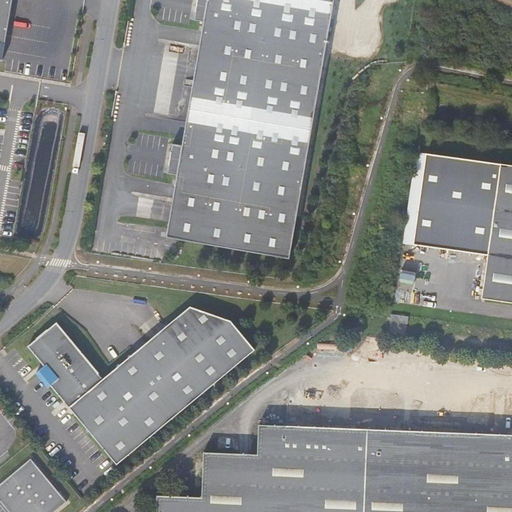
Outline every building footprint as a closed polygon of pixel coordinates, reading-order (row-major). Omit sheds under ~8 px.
[(0,0),(0,59),(3,60),(13,0),(0,0)] [(197,0),(193,22),(203,24),(182,148),(172,146),(167,176),(177,177),(166,240),(289,261),(333,5),(334,0),(197,0)] [(511,165),(426,154),(413,245),(488,255),(482,299),(511,302),(511,165)] [(464,293),(478,295),(482,271),(468,269),(464,293)] [(104,378),(57,321),(28,346),(44,366),(36,372),(49,387),(51,385),(117,465),(255,350),(231,320),(191,306),(104,378)] [(406,314),(389,311),(388,318),(404,321),(406,314)] [(511,511),(511,433),(250,426),(250,455),(197,454),(196,499),(150,497),(149,511),(511,511)] [(31,459),(0,484),(0,501),(0,502),(3,500),(4,502),(2,504),(9,511),(54,511),(67,502),(58,492),(56,493),(54,491),(57,489),(41,471),(39,473),(38,471),(40,469),(31,459)]
